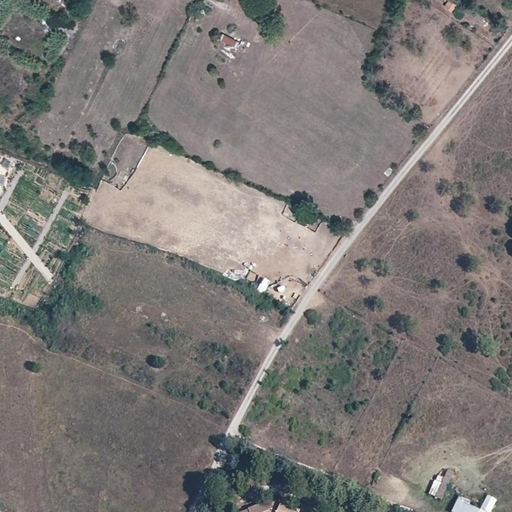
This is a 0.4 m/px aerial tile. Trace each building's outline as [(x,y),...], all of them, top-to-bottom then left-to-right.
[(458,5),(451,0),(448,0),(445,6),(453,11),(458,5)] [(486,17),(477,11),(474,16),(482,22),(486,17)] [(222,33),(219,42),(238,47),(240,39),(222,33)] [(448,469),(436,497),(442,499),(454,471),(448,469)] [(487,496),(480,511),(492,511),(497,500),(487,496)] [(317,511),(302,506),(300,511),(271,499),(249,508),(249,509),(241,511),(317,511)] [(457,500),(452,511),(455,511),(478,511),(479,510),(457,500)]
